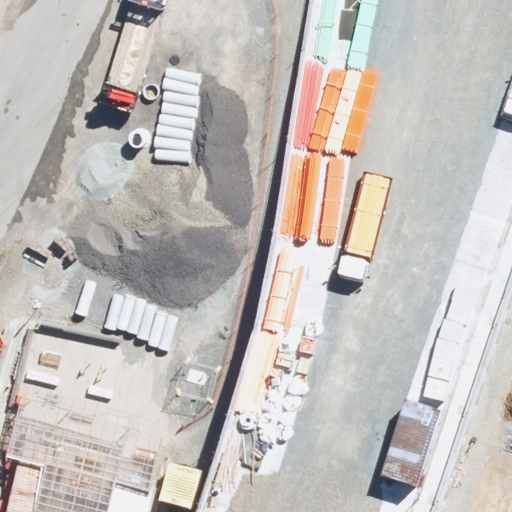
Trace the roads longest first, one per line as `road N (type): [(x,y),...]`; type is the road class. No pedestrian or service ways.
road 1 (primary): [(252,511),(316,337),(389,0)]
road 2 (primary): [(511,16),(421,369),(374,511)]
